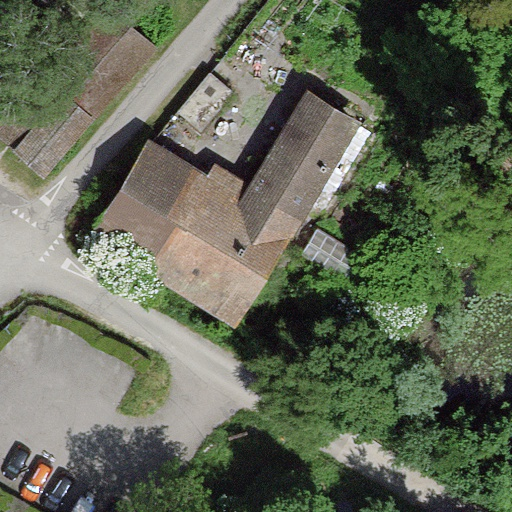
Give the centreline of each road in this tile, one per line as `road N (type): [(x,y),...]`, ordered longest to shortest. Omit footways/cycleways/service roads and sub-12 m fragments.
road 1 (track): [(0,253),(37,248),(456,511)]
road 2 (track): [(214,365),(173,436),(140,451),(115,449)]
